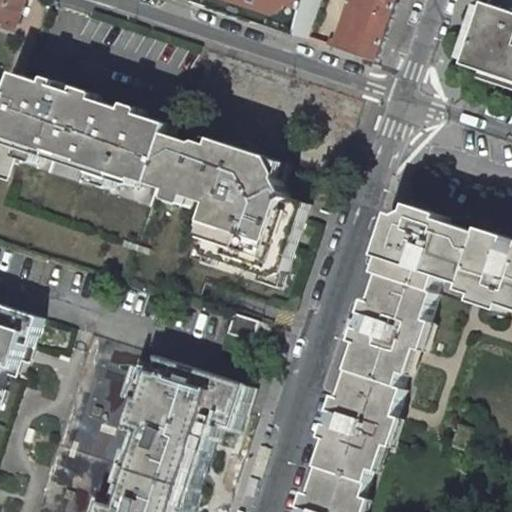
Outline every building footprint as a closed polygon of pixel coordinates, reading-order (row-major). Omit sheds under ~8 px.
[(0,0),(0,26),(17,32),(27,0),(0,0)] [(192,0),(202,3),(236,14),(311,39),(320,13),(324,0),(192,0)] [(354,0),(338,48),(379,62),(400,0),(354,0)] [(511,0),(500,0),(499,6),(511,10),(511,0)] [(511,10),(499,6),(478,68),(511,79),(511,10)] [(145,180),(160,185),(176,137),(180,126),(86,95),(27,75),(12,116),(10,119),(5,134),(11,136),(30,142),(28,149),(46,155),(64,161),(100,173),(121,180),(123,173),(145,180)] [(214,216),(301,244),(313,206),(295,200),(273,158),(222,141),(219,151),(176,137),(160,185),(160,187),(218,206),(214,216)] [(472,295),(511,308),(511,238),(493,232),(490,238),(450,224),(452,218),(427,210),(400,223),(382,277),(388,279),(378,306),(373,303),(359,344),(365,346),(356,374),(355,375),(407,392),(420,352),(425,354),(444,298),(441,297),(447,281),(473,290),(472,295)] [(211,256),(279,278),(288,275),(291,275),(301,244),(214,216),(204,247),(206,248),(211,256)] [(0,398),(9,373),(13,374),(18,359),(24,360),(33,335),(40,337),(47,319),(0,303),(0,398)] [(230,333),(255,341),(261,322),(236,313),(230,333)] [(189,504),(199,474),(201,475),(207,454),(206,453),(216,422),(238,429),(252,387),(218,375),(162,357),(148,400),(144,398),(134,427),(149,432),(141,456),(140,456),(130,484),(131,485),(124,507),(109,503),(106,511),(188,511),(191,505),(189,504)] [(349,371),(306,494),(309,495),(313,497),(323,470),(332,443),(327,441),(341,398),(346,401),(355,375),(356,374),(350,372),(349,371)] [(392,449),(412,393),(407,392),(355,375),(346,401),(341,398),(327,441),(332,443),(323,470),(374,487),(387,447),(392,449)] [(462,427),(456,444),(470,449),(476,432),(462,427)] [(303,511),(365,511),(374,487),(323,470),(313,497),(309,495),(303,511)]
